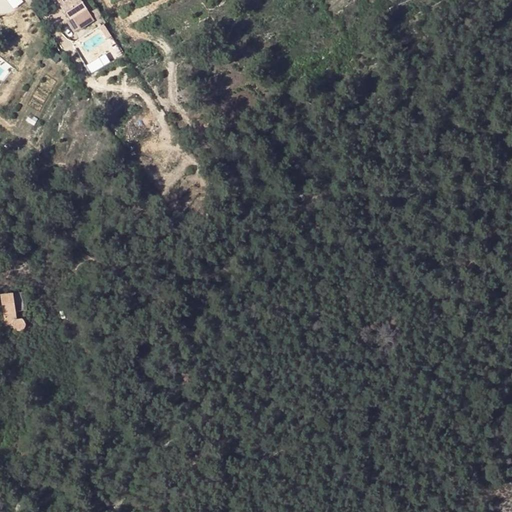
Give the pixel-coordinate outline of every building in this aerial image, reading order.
[(45,0),(33,0),(29,3),(35,13),(48,4),(45,0)] [(78,0),(66,8),(63,9),(71,22),(69,23),(77,36),(96,24),(81,0),(78,0)] [(104,29),(100,32),(108,43),(111,41),(104,29)] [(107,53),(87,65),(92,73),(111,62),(107,53)] [(12,296),(0,297),(2,310),(13,309),(12,296)] [(2,310),(0,297),(0,296),(0,320),(13,320),(13,309),(2,310)]
